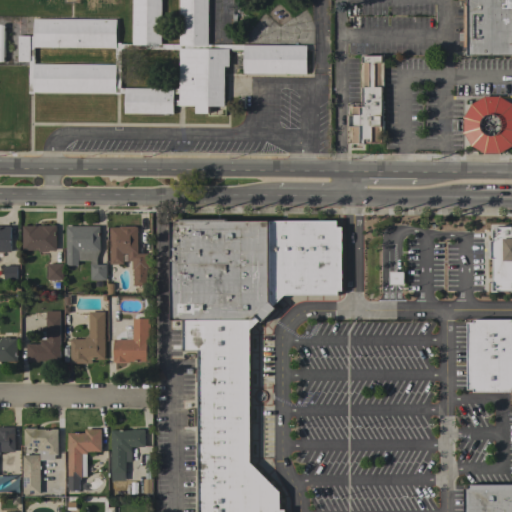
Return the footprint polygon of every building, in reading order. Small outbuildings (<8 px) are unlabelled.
[(132,0),(207,0),(207,44),(306,45),(306,74),(243,73),(243,50),(229,50),(229,66),(224,66),(224,106),(209,106),(208,113),(195,113),(195,106),(173,106),(173,114),(124,113),(124,93),(120,93),(120,94),(115,94),(115,93),(33,92),(33,93),(29,93),(29,61),(18,61),(18,36),(33,36),(33,18),(116,19),(116,43),(120,43),(120,44),(132,44),(132,0)] [(511,0),(511,55),(467,56),(467,47),(464,47),(464,3),(467,3),(467,0),(511,0)] [(242,27),(233,27),(234,11),(242,12),(242,27)] [(383,87),(382,87),(382,101),(383,101),(383,136),(381,136),(381,142),(364,142),(364,143),(350,143),(349,126),(349,114),(350,114),(350,106),(362,106),(362,89),(360,89),(360,63),(362,63),(362,56),(382,56),(382,60),(383,60),(383,87)] [(463,117),(471,104),(484,97),(499,96),(511,104),(511,145),(499,153),(484,153),(471,146),(463,132),(463,117)] [(198,511),(198,351),(183,351),(183,320),(171,320),(171,221),(180,221),(180,219),(226,219),(226,221),(337,221),(337,227),(342,227),(342,291),(338,291),(338,295),(284,295),(274,305),(276,308),(263,322),(260,319),(250,329),(250,462),(281,492),(281,510),(285,510),(285,511),(198,511)] [(56,225),(56,250),(48,250),(48,252),(38,252),(38,250),(22,250),(22,226),(56,225)] [(0,252),(0,226),(11,226),(11,252),(0,252)] [(66,226),(99,226),(99,251),(96,259),(96,264),(106,264),(106,280),(91,280),(90,260),(78,260),(78,265),(66,265),(66,226)] [(109,227),(119,227),(119,226),(135,226),(135,227),(137,227),(137,254),(151,253),(151,269),(146,269),(146,285),(133,285),(133,273),(132,273),(132,270),(131,270),(131,261),(128,261),(128,254),(123,254),(123,264),(110,264),(109,227)] [(511,227),(511,290),(497,290),(497,292),(492,292),(492,282),(493,282),(493,258),(490,258),(490,240),(492,240),(492,229),(496,229),(496,227),(511,227)] [(47,264),(62,264),(62,280),(47,280),(47,264)] [(17,266),(17,279),(4,279),(4,266),(17,266)] [(389,284),(389,272),(404,272),(403,284),(389,284)] [(60,361),(39,361),(39,362),(27,362),(27,344),(40,344),(40,340),(41,340),(41,332),(46,332),(46,311),(60,311),(60,361)] [(105,359),(88,360),(88,364),(69,364),(69,339),(85,339),(85,337),(89,337),(88,312),(104,311),(105,359)] [(129,361),(129,363),(113,362),(114,339),(126,339),(126,331),(132,331),(133,318),(150,319),(149,341),(147,341),(147,361),(129,361)] [(467,322),(473,322),(473,319),(511,319),(511,392),(473,392),(473,390),(467,390),(467,322)] [(0,361),(0,337),(10,337),(10,339),(17,339),(17,361),(0,361)] [(0,427),(15,427),(15,452),(0,452),(0,427)] [(22,455),(40,454),(40,451),(37,451),(37,446),(24,446),(24,429),(25,429),(25,428),(37,428),(37,429),(57,429),(58,454),(54,454),(54,460),(40,460),(40,494),(23,494),(22,455)] [(79,490),(78,490),(78,492),(69,492),(69,490),(68,490),(67,433),(84,433),(84,429),(101,429),(101,451),(87,451),(87,453),(86,453),(86,476),(81,476),(81,478),(79,478),(79,490)] [(111,430),(132,430),(132,429),(143,429),(143,430),(144,430),(144,446),(131,447),(131,451),(131,461),(125,461),(125,480),(112,481),(111,430)] [(143,479),(152,479),(152,493),(143,493),(143,479)] [(464,511),(464,488),(467,488),(467,485),(511,485),(511,511),(464,511)]
